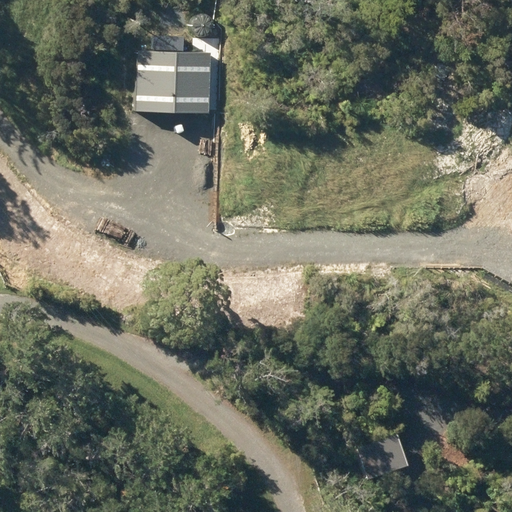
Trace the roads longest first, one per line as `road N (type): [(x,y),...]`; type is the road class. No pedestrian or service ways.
road 1 (track): [(268,382),(511,412)]
road 2 (track): [(98,343),(123,511)]
